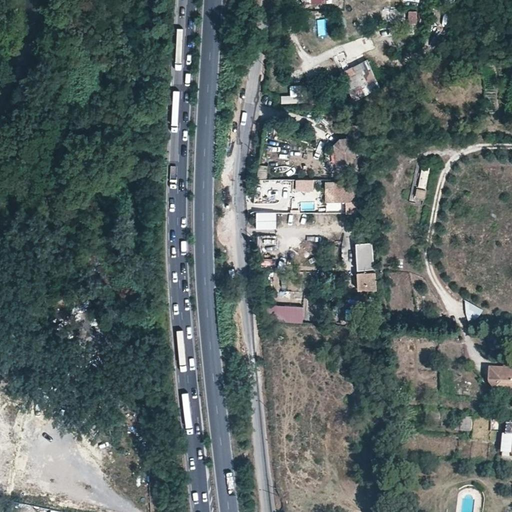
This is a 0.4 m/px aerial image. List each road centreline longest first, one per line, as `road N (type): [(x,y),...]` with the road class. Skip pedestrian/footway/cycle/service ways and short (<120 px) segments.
road 1 (residential): [(264,0),(239,200),(268,511)]
road 2 (trunk): [(169,0),(215,511)]
road 3 (trunk): [(239,511),(194,0)]
road 4 (primary): [(229,511),(201,229),(213,0)]
road 5 (primary): [(187,0),(176,220),(201,511)]
